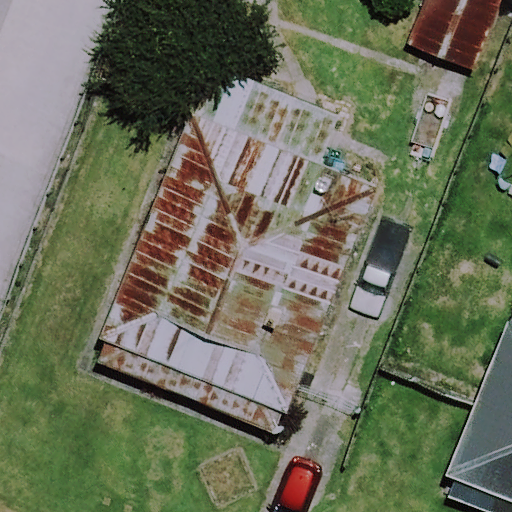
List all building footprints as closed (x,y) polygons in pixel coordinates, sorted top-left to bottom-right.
[(386,0),(335,0),(310,28),(358,72),(407,19),(386,0)] [(498,0),(420,0),(406,37),(474,63),(498,0)] [(0,238),(76,40),(0,10),(0,238)] [(391,136),(207,68),(99,362),(283,430),(301,381),(391,136)] [(511,511),(511,337),(449,494),(494,511),(511,511)]
